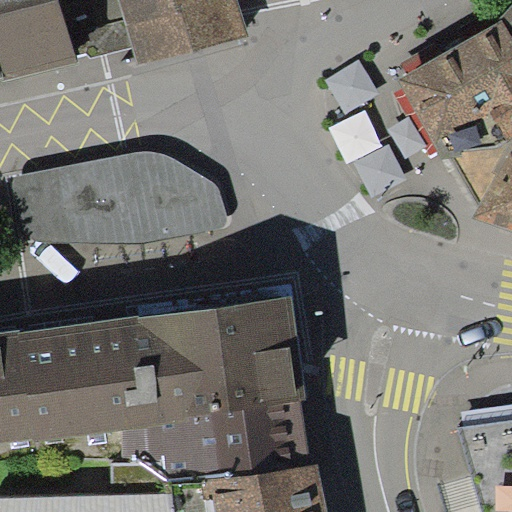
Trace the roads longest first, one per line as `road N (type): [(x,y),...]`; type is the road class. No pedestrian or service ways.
road 1 (residential): [(0,143),(275,89)]
road 2 (tertiary): [(399,280),(376,383),(378,473),(388,511)]
road 3 (residential): [(275,89),(306,65),(451,0)]
road 4 (residential): [(275,89),(310,188),(338,237)]
